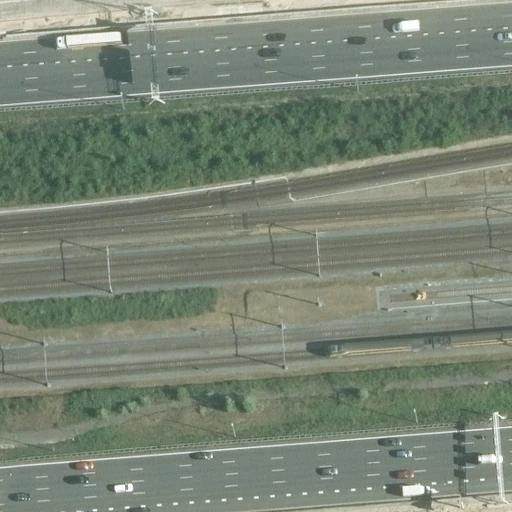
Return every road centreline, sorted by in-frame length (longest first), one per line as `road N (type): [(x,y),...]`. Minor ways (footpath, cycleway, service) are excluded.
road 1 (motorway): [(0,499),(511,458)]
road 2 (motorway): [(511,35),(0,76)]
